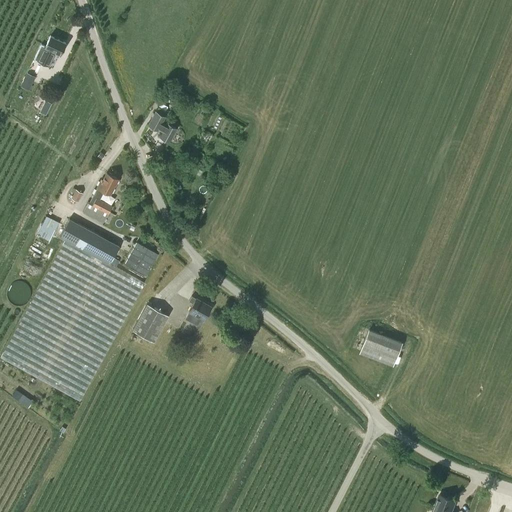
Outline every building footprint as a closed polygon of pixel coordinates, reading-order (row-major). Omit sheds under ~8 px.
[(60,54),(65,43),(49,36),(44,46),(40,44),(34,59),(45,64),(51,50),(60,54)] [(25,77),(22,84),(28,88),(32,80),(25,77)] [(167,125),(162,122),(165,116),(164,115),(166,112),(165,112),(159,108),(156,112),(148,125),(157,131),(158,130),(163,132),(160,138),(169,143),(176,129),(168,124),(167,125)] [(109,194),(118,178),(107,172),(103,180),(101,179),(89,202),(88,201),(82,211),(103,223),(111,206),(99,200),(104,191),(109,194)] [(78,202),(83,193),(75,189),(71,198),(78,202)] [(79,401),(93,376),(116,335),(144,283),(108,264),(118,246),(68,218),(59,236),(66,239),(58,253),(26,311),(1,358),(79,401)] [(43,224),(39,234),(45,237),(50,228),(43,224)] [(135,242),(124,263),(145,275),(157,254),(135,242)] [(204,320),(211,307),(191,296),(188,301),(193,303),(188,311),(189,312),(187,316),(188,320),(197,325),(200,324),(202,319),(204,320)] [(153,341),(167,315),(146,303),(132,330),(153,341)] [(392,364),(401,341),(368,329),(360,352),(392,364)] [(17,388),(12,394),(29,406),(33,400),(17,388)] [(440,493),(431,511),(450,511),(455,499),(447,496),(446,494),(443,493),(441,494),(440,493)]
